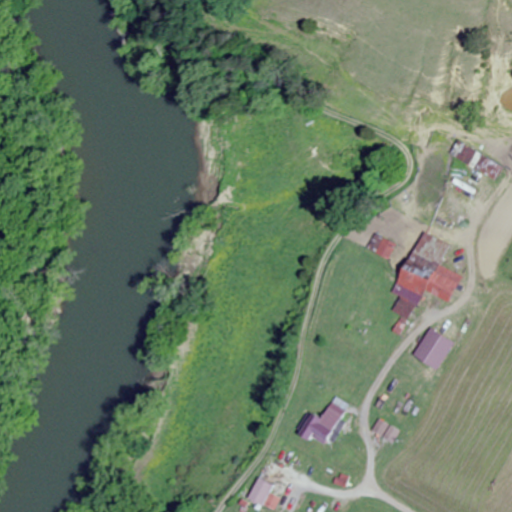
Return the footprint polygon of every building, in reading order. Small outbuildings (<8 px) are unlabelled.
[(501,168),(456,142),(448,156),(493,182),(501,168)] [(452,246),(425,232),(400,284),(409,289),(397,313),(413,321),(427,292),(452,304),(465,277),(442,266),(452,246)] [(370,247),(391,260),(400,247),(379,234),(370,247)] [(325,420),(315,413),(301,435),(312,441),(316,435),(330,444),(355,406),(340,396),(325,420)] [(250,498),(266,506),(277,485),(261,477),(250,498)]
